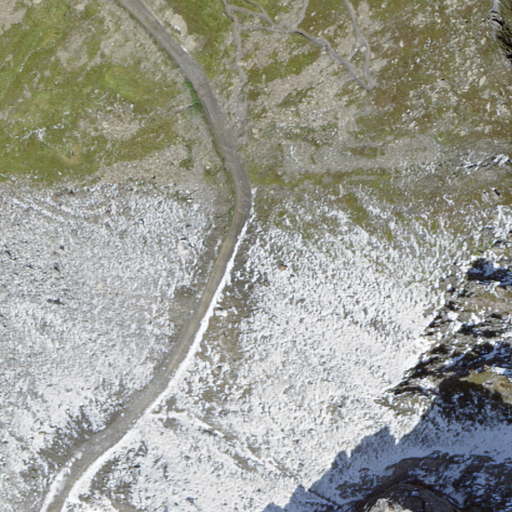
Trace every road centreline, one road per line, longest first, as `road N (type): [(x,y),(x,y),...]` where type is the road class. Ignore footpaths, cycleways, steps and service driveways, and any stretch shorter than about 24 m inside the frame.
road 1 (track): [(65,511),(79,467),(157,393),(230,243),(240,193),(227,146)]
road 2 (track): [(227,146),(148,10),(128,0)]
